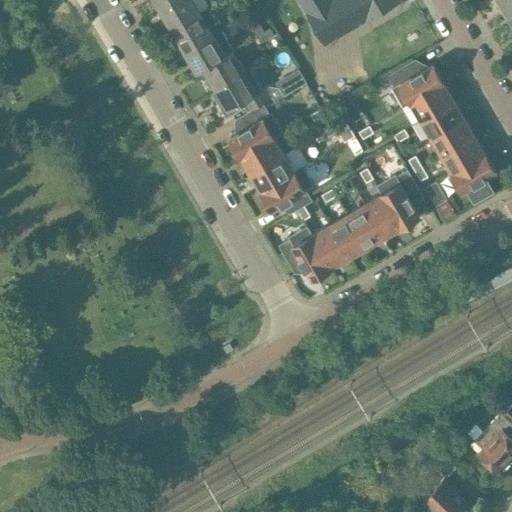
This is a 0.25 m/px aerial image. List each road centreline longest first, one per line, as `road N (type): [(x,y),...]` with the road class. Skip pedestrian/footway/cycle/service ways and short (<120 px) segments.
road 1 (residential): [(301,340),(99,0)]
road 2 (residential): [(0,447),(131,419),(301,340)]
road 3 (residential): [(301,340),(511,209)]
road 4 (residential): [(511,123),(441,0)]
